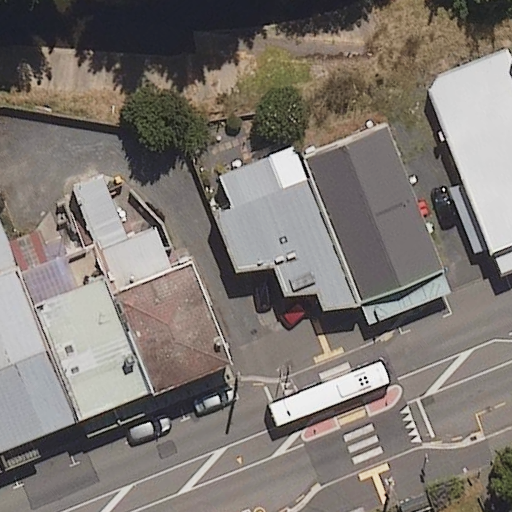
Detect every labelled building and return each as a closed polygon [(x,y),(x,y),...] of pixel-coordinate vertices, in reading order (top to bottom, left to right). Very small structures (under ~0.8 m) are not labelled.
[(507,47),(438,74),(428,91),(492,253),(511,245),(511,58),(507,47)] [(301,156),(360,302),(443,267),(389,123),(301,156)] [(295,143),(217,174),(230,207),(214,213),(235,271),(274,265),(284,293),(316,292),(322,308),(360,302),(301,156),(295,143)] [(93,244),(150,390),(232,358),(193,260),(170,269),(154,228),(102,175),(70,188),(93,244)] [(0,448),(78,419),(20,273),(0,221),(0,448)] [(20,273),(78,419),(150,390),(93,244),(20,273)]
